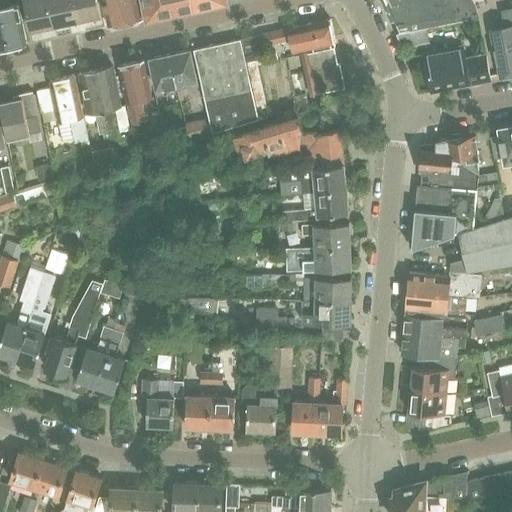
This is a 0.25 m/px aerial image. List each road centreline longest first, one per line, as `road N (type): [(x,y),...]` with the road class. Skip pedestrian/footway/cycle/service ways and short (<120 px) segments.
road 1 (residential): [(368,465),(144,458),(0,420)]
road 2 (residential): [(368,465),(399,113)]
road 3 (residential): [(0,63),(289,0)]
road 4 (residential): [(368,465),(511,440)]
road 5 (residential): [(399,113),(391,78),(350,0)]
